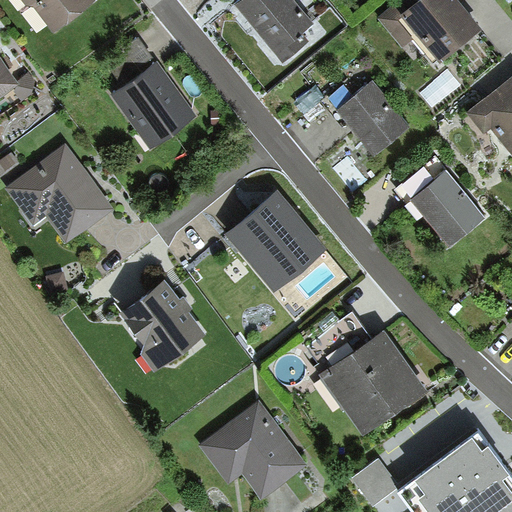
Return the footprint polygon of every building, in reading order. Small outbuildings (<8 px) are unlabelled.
[(24,0),(26,2),(34,3),(52,26),(86,0),(24,0)] [(299,0),(234,0),(254,23),(283,59),(310,37),(303,29),(315,19),(299,0)] [(412,33),(434,60),(482,22),(464,0),(409,0),(401,6),(397,1),(379,15),(401,42),(412,33)] [(110,89),(149,143),(193,112),(139,35),(104,59),(121,82),(110,89)] [(0,90),(18,76),(0,52),(0,90)] [(491,125),(511,149),(511,69),(464,109),(483,131),(491,125)] [(346,132),(355,126),(374,150),(410,121),(373,74),(354,89),(346,78),(320,98),(346,132)] [(87,169),(66,142),(8,186),(34,221),(47,211),(66,236),(112,202),(87,169)] [(447,167),(413,195),(435,220),(453,242),(486,214),(447,167)] [(278,189),(223,235),(274,295),(328,249),(293,208),(278,189)] [(182,295),(164,272),(120,305),(146,340),(141,351),(153,368),(206,329),(190,307),(194,304),(190,298),(185,292),(182,295)] [(343,326),(363,340),(372,327),(352,313),(343,326)] [(401,402),(426,384),(384,327),(323,370),(365,428),(401,402)] [(259,491),(306,457),(277,419),(259,396),(198,441),(227,481),(243,469),(259,491)] [(436,455),(398,483),(419,511),(511,511),(511,469),(478,424),(436,455)] [(372,501),(398,483),(379,456),(353,474),(372,501)]
